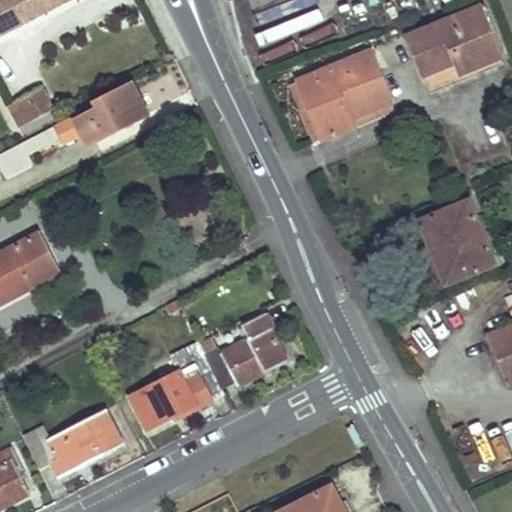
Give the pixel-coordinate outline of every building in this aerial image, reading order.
[(0,0),(0,36),(69,0),(0,0)] [(480,8),(409,37),(431,91),(503,61),(480,8)] [(371,52),(293,85),(316,142),(395,110),(371,52)] [(133,83),(93,103),(96,111),(88,115),(101,139),(148,115),(133,83)] [(44,88),(11,105),(22,127),(55,109),(44,88)] [(73,117),(22,144),(27,154),(60,137),(64,145),(82,136),(73,117)] [(8,177),(32,164),(27,154),(22,144),(0,155),(0,167),(2,166),(8,177)] [(469,201),(420,221),(446,285),(496,264),(469,201)] [(0,255),(0,306),(62,274),(41,235),(0,255)] [(274,327),(268,313),(243,326),(250,338),(222,352),(220,348),(207,354),(224,389),(239,382),(241,385),(289,360),(272,328),(274,327)] [(511,325),(487,336),(507,384),(511,382),(511,325)] [(214,337),(201,344),(207,354),(220,348),(214,337)] [(180,373),(131,397),(148,430),(182,413),(183,415),(226,394),(224,389),(207,354),(201,344),(173,358),(180,373)] [(51,440),(48,435),(28,446),(40,470),(54,462),(62,478),(80,468),(77,460),(83,457),(87,465),(124,446),(107,411),(51,440)] [(45,429),(25,440),(28,446),(48,435),(45,429)] [(15,450),(0,457),(3,464),(0,465),(0,509),(31,494),(19,471),(24,469),(15,450)] [(83,457),(77,460),(80,468),(87,465),(83,457)] [(295,505),(282,511),(345,511),(340,501),(337,503),(328,487),(295,505)] [(356,511),(349,497),(340,501),(345,511),(356,511)]
